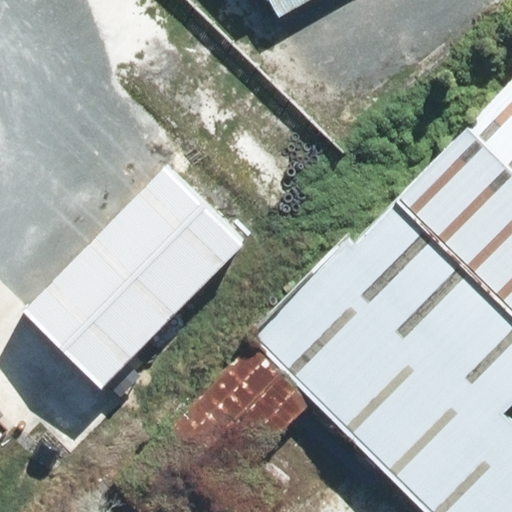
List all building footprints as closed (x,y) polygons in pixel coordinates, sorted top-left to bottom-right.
[(276,0),(286,16),(314,0),(276,0)] [(405,203),(511,307),(511,93),(411,197),(405,203)] [(232,128),(199,157),(268,236),(301,208),(232,128)] [(511,511),(511,307),(405,203),(366,243),(359,235),(256,340),(431,511),(511,511)] [(258,344),(159,444),(205,490),(305,391),(258,344)]
